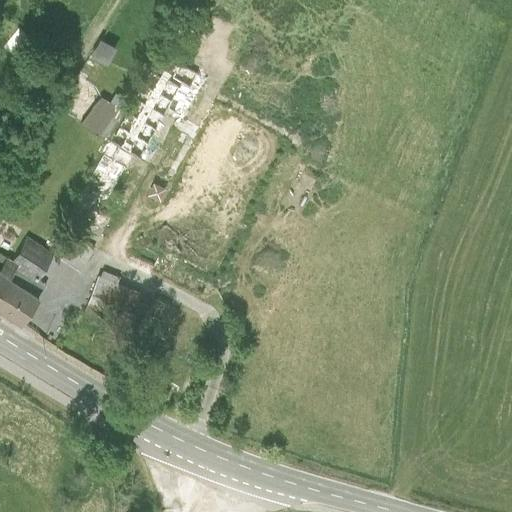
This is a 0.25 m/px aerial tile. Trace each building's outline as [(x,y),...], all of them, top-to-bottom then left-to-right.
[(116,46),(101,37),(91,55),(107,64),(116,46)] [(206,78),(159,54),(70,219),(93,230),(134,154),(140,157),(168,109),(184,118),(206,78)] [(99,94),(83,123),(107,137),(129,98),(116,90),(110,100),(99,94)] [(58,229),(45,249),(56,255),(80,270),(92,250),(58,229)] [(29,238),(13,262),(7,258),(0,269),(0,271),(10,278),(16,269),(38,283),(56,255),(45,249),(29,238)] [(38,283),(16,269),(10,278),(40,298),(46,288),(38,283)] [(0,271),(0,314),(22,328),(41,298),(40,298),(10,278),(0,271)] [(158,299),(98,277),(85,312),(145,334),(158,299)] [(188,398),(197,370),(163,358),(153,386),(188,398)]
